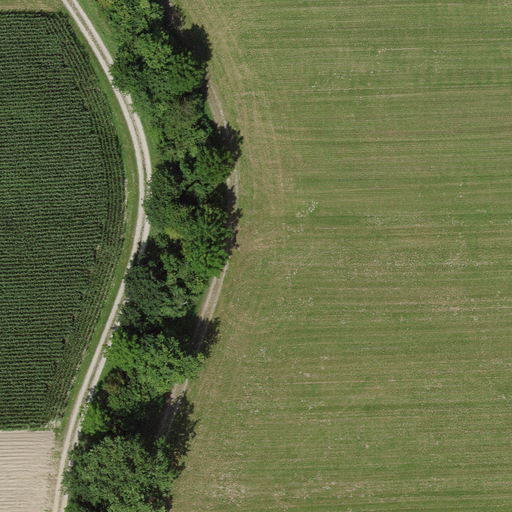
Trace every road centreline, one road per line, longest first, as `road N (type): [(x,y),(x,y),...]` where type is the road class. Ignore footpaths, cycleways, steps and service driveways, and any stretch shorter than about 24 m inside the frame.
road 1 (track): [(63,511),(76,423),(145,245),(151,201),(137,128),(68,0)]
road 2 (track): [(149,511),(154,466),(224,278),(236,205),(219,116),(162,0)]
